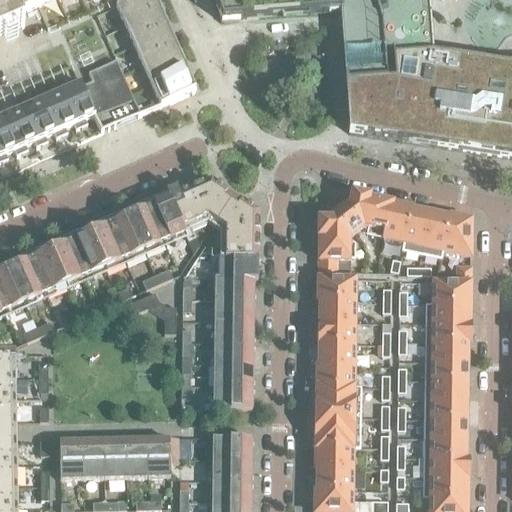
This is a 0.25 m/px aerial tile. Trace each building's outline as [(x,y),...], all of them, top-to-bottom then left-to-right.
[(0,0),(0,180),(2,180),(38,165),(41,163),(77,147),(81,145),(101,137),(116,130),(138,121),(140,119),(160,111),(185,100),(195,96),(187,79),(180,62),(172,45),(165,28),(158,11),(152,0),(0,0)] [(428,0),(210,0),(221,25),(221,26),(238,25),(238,24),(248,23),(280,20),(282,23),(282,24),(309,22),(309,18),(340,16),(349,137),(511,161),(511,70),(433,59),(428,0)] [(187,187),(165,197),(168,203),(181,233),(187,230),(189,235),(207,227),(211,230),(213,231),(234,199),(227,195),(211,184),(190,193),(187,187)] [(351,204),(338,215),(356,236),(363,230),(384,235),(390,207),(369,203),(369,202),(353,198),(351,204)] [(234,199),(213,231),(215,233),(218,229),(219,230),(225,234),(225,254),(225,261),(258,262),(259,216),(242,204),(234,199)] [(168,203),(148,212),(166,252),(185,243),(184,239),(181,233),(168,203)] [(384,235),(382,243),(404,247),(413,214),(413,212),(390,207),(384,235)] [(148,212),(128,220),(146,260),(166,252),(148,212)] [(404,247),(402,255),(422,259),(430,218),(413,214),(404,247)] [(319,225),(319,242),(320,242),(320,265),(327,265),(335,265),(343,266),(348,266),(348,242),(356,236),(338,215),(325,225),(319,225)] [(430,218),(422,259),(441,263),(443,255),(448,222),(430,218)] [(128,220),(109,229),(126,269),(146,260),(128,220)] [(448,222),(443,255),(470,261),(471,224),(449,220),(448,222)] [(109,229),(89,237),(107,278),(126,269),(109,229)] [(192,241),(187,230),(183,232),(181,233),(184,239),(186,244),(192,241)] [(89,237),(69,246),(87,286),(107,278),(89,237)] [(69,246),(50,255),(67,295),(87,286),(69,246)] [(50,255),(30,263),(48,303),(67,295),(50,255)] [(257,285),(258,262),(225,261),(219,261),(218,284),(254,285),(257,285)] [(30,263),(10,272),(28,312),(48,303),(30,263)] [(392,265),(390,276),(397,278),(398,278),(400,266),(392,265)] [(10,272),(0,276),(0,301),(8,321),(28,312),(10,272)] [(458,286),(458,287),(469,287),(469,286),(469,282),(470,282),(470,281),(470,273),(458,273),(458,281),(458,286)] [(155,279),(159,289),(172,283),(168,274),(155,279)] [(159,289),(155,279),(141,285),(145,295),(159,289)] [(318,283),(318,306),(320,306),(354,307),(355,283),(350,283),(342,283),(335,283),(327,283),(319,283),(318,283)] [(218,284),(215,284),(214,306),(253,306),(254,285),(218,284)] [(433,287),(433,309),(469,309),(470,287),(469,287),(458,287),(433,287)] [(128,291),(115,297),(119,306),(133,300),(128,291)] [(191,292),(182,291),(182,304),(191,304),(191,292)] [(119,306),(115,297),(101,303),(106,312),(119,306)] [(151,316),(158,305),(154,297),(142,303),(147,313),(151,316)] [(0,301),(0,324),(8,321),(0,301)] [(147,313),(142,303),(137,305),(142,316),(147,313)] [(191,317),(191,304),(182,304),(182,317),(191,317)] [(142,316),(137,305),(130,308),(135,319),(142,316)] [(160,322),(167,311),(158,305),(151,316),(160,322)] [(253,306),(214,306),(214,327),(253,328),(253,306)] [(320,306),(320,327),(354,328),(354,307),(320,306)] [(73,308),(59,314),(62,320),(76,314),(73,308)] [(425,308),(425,328),(469,329),(469,309),(433,309),(425,308)] [(76,314),(80,324),(93,318),(89,309),(76,314)] [(176,311),(167,311),(160,322),(164,325),(176,325),(176,311)] [(80,324),(76,314),(62,320),(66,330),(80,324)] [(50,326),(36,332),(40,341),(54,335),(50,326)] [(214,327),(214,349),(253,350),(253,328),(214,327)] [(320,327),(319,348),(354,349),(354,328),(320,327)] [(425,328),(425,349),(467,349),(469,349),(469,329),(425,328)] [(40,341),(36,332),(23,338),(27,347),(40,341)] [(191,334),(182,334),(181,347),(191,347),(191,334)] [(190,360),(191,347),(181,347),(181,360),(190,360)] [(319,348),(319,369),(353,370),(354,349),(319,348)] [(253,350),(214,349),(213,371),(253,371),(253,350)] [(425,349),(424,367),(467,368),(467,349),(425,349)] [(14,350),(0,350),(0,356),(0,360),(15,360),(14,352),(14,350)] [(0,382),(15,382),(15,360),(0,360),(0,359),(0,382)] [(190,369),(190,360),(181,360),(181,369),(190,369)] [(424,367),(424,386),(466,387),(467,368),(424,367)] [(39,382),(47,382),(47,368),(39,368),(39,382)] [(190,378),(190,369),(181,369),(181,378),(190,378)] [(317,369),(317,391),(353,391),(353,370),(319,369),(317,369)] [(213,371),(213,392),(252,393),(253,371),(213,371)] [(190,391),(190,378),(181,378),(181,390),(190,391)] [(0,404),(15,404),(15,382),(0,382),(0,404)] [(47,397),(47,382),(39,382),(39,397),(47,397)] [(424,386),(424,405),(466,406),(466,387),(424,386)] [(190,403),(190,391),(181,390),(181,403),(190,403)] [(317,391),(316,422),(361,422),(361,392),(353,391),(317,391)] [(252,414),(252,393),(213,392),(213,414),(252,414)] [(0,427),(16,427),(15,404),(0,404),(0,427)] [(424,405),(423,424),(466,425),(466,406),(424,405)] [(48,411),(47,411),(40,411),(40,427),(48,427),(48,411)] [(316,422),(316,453),(352,453),(360,453),(361,422),(316,422)] [(423,424),(423,443),(466,444),(466,425),(423,424)] [(16,436),(16,427),(0,427),(0,446),(16,446),(16,436)] [(212,442),(212,463),(251,464),(251,442),(212,442)] [(148,482),(147,443),(125,444),(126,483),(148,482)] [(169,443),(147,443),(148,482),(170,482),(170,468),(169,443)] [(169,443),(170,468),(178,468),(178,443),(169,443)] [(423,443),(423,462),(465,462),(466,444),(423,443)] [(104,483),(103,444),(81,445),(82,484),(104,483)] [(126,483),(125,444),(103,444),(104,483),(126,483)] [(82,484),(81,445),(59,445),(60,484),(82,484)] [(0,468),(16,468),(16,446),(0,446),(0,468)] [(49,446),(40,446),(40,461),(49,461),(49,446)] [(316,453),(316,474),(318,474),(352,475),(352,453),(316,453)] [(423,462),(423,482),(467,483),(467,462),(465,462),(423,462)] [(212,463),(212,485),(251,485),(251,464),(212,463)] [(0,490),(16,490),(16,468),(0,468),(0,490)] [(318,474),(317,494),(352,495),(352,475),(318,474)] [(49,490),(49,475),(40,475),(40,490),(49,490)] [(423,482),(422,502),(430,502),(467,503),(467,483),(423,482)] [(212,485),(211,506),(251,507),(251,485),(212,485)] [(189,495),(189,486),(180,486),(180,494),(189,495)] [(0,511),(16,511),(16,490),(0,490),(0,511)] [(49,505),(49,490),(40,490),(41,505),(49,505)] [(188,506),(189,495),(180,494),(179,506),(188,506)] [(315,494),(315,511),(351,511),(352,495),(317,494),(315,494)] [(430,502),(430,511),(466,511),(467,503),(430,502)]
